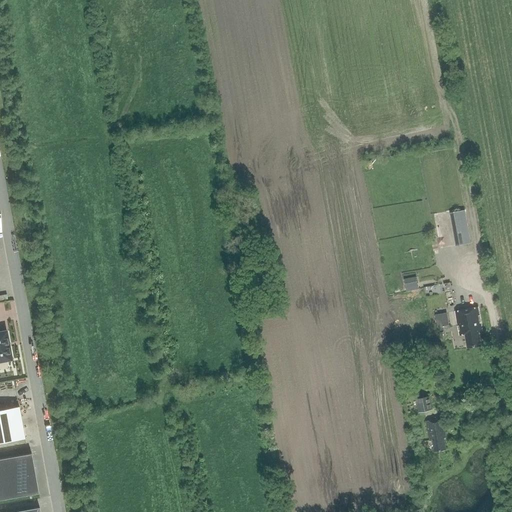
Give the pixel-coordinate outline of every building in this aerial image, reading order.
[(457,244),(471,242),(466,209),(451,211),(457,244)] [(406,290),(418,288),(417,276),(405,278),(406,290)] [(479,332),(482,331),(478,308),(455,312),(459,335),(465,334),(467,347),(469,347),(481,345),(479,333),(480,332),(479,332)] [(437,326),(450,324),(447,312),(435,314),(437,326)] [(0,369),(7,368),(6,360),(9,359),(9,360),(11,359),(10,358),(6,333),(6,331),(4,331),(4,332),(0,332),(0,369)] [(432,410),(430,397),(416,399),(418,413),(432,410)] [(0,410),(0,443),(24,439),(18,407),(0,410)] [(445,432),(446,432),(444,418),(426,422),(429,441),(432,440),(434,451),(446,449),(444,438),(446,438),(445,432)] [(0,499),(38,493),(31,453),(0,458),(0,499)]
